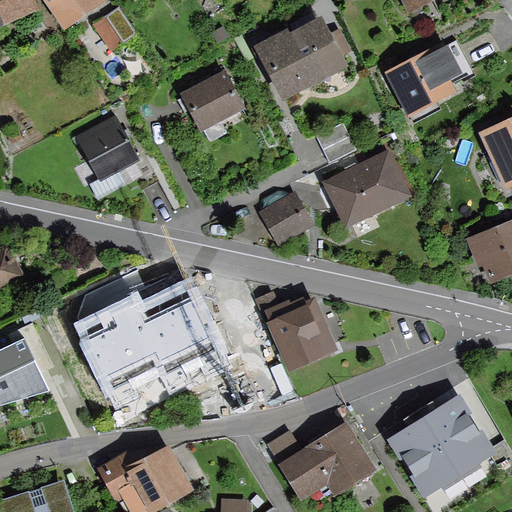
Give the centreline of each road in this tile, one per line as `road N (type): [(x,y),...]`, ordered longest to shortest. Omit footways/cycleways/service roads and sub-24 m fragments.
road 1 (residential): [(0,469),(291,414),(444,354),(479,319)]
road 2 (residential): [(479,319),(0,213)]
